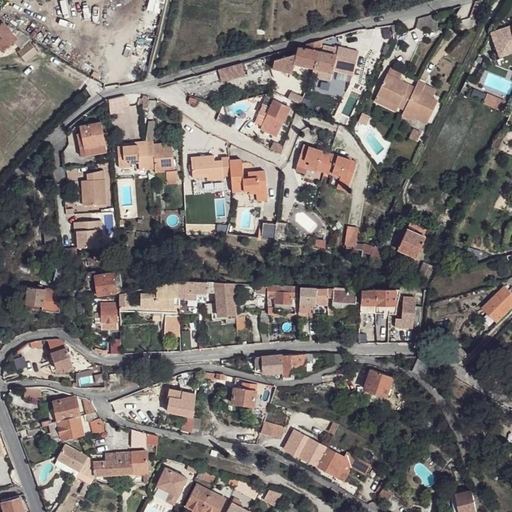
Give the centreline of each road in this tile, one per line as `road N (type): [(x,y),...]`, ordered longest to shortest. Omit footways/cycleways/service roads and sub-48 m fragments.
road 1 (residential): [(511,400),(418,350),(304,346),(99,359),(50,333),(17,340),(0,364)]
road 2 (residential): [(99,398),(182,368),(290,383),(376,360),(434,393),(491,511)]
road 3 (unclassified): [(452,0),(150,83)]
road 4 (residential): [(368,511),(281,457),(123,422),(103,411),(99,398)]
road 5 (residential): [(150,83),(281,161),(303,123)]
road 6 (unclassified): [(150,83),(92,102),(0,194)]
